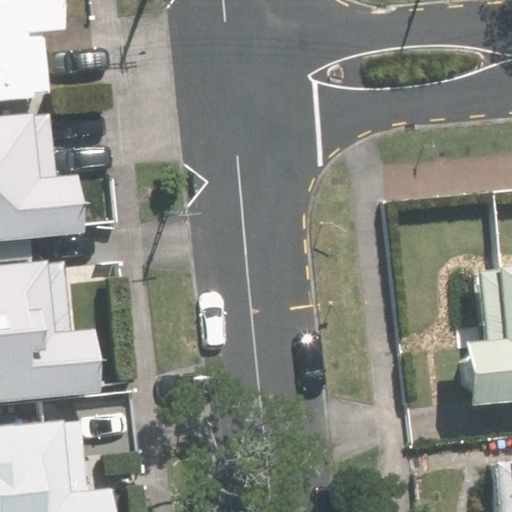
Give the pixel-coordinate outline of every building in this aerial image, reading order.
[(61,0),(0,0),(0,95),(48,92),(43,25),(63,23),(61,0)] [(37,173),(31,110),(0,112),(0,232),(72,226),(67,170),(37,173)] [(53,329),(46,258),(0,261),(0,392),(89,385),(84,326),(53,329)] [(511,266),(487,268),(493,342),(452,346),(457,407),(511,401),(511,266)] [(67,488),(61,418),(0,423),(0,511),(104,511),(102,485),(67,488)] [(511,511),(511,461),(496,463),(499,511),(511,511)]
